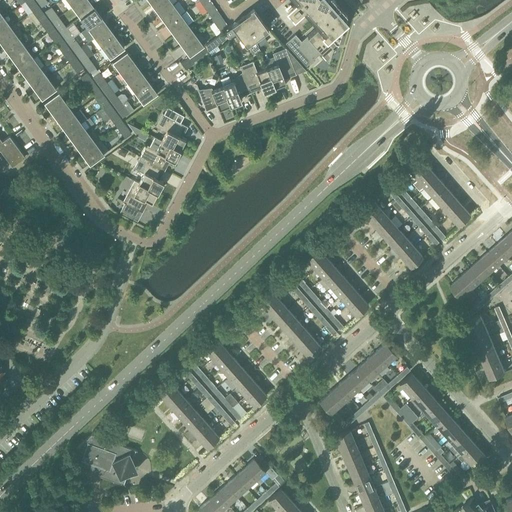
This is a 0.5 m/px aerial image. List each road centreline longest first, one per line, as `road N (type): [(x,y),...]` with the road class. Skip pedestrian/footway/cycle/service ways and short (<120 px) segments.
road 1 (secondary): [(0,498),(382,135)]
road 2 (residential): [(0,439),(107,328),(130,260)]
road 3 (residential): [(213,136),(337,88),(358,31),(378,12)]
road 4 (residential): [(137,240),(102,223),(0,81)]
road 5 (residential): [(511,457),(385,318)]
road 6 (residential): [(180,511),(190,489),(298,395)]
road 7 (residential): [(213,136),(117,0)]
road 8 (residential): [(385,318),(494,221)]
road 9 (residential): [(137,240),(160,239),(213,136)]
road 10 (residential): [(345,511),(298,395)]
